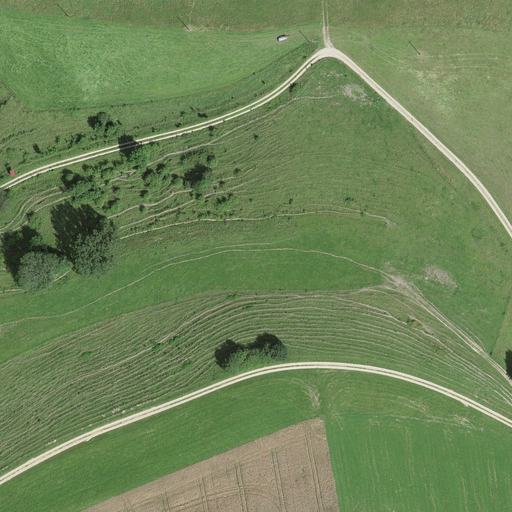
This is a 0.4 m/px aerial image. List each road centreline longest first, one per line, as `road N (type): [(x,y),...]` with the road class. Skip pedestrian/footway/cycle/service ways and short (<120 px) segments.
road 1 (track): [(0,189),(238,114),(330,52),(462,169),(511,235)]
road 2 (track): [(0,481),(103,429),(245,375),(294,366),(402,376),(511,426)]
